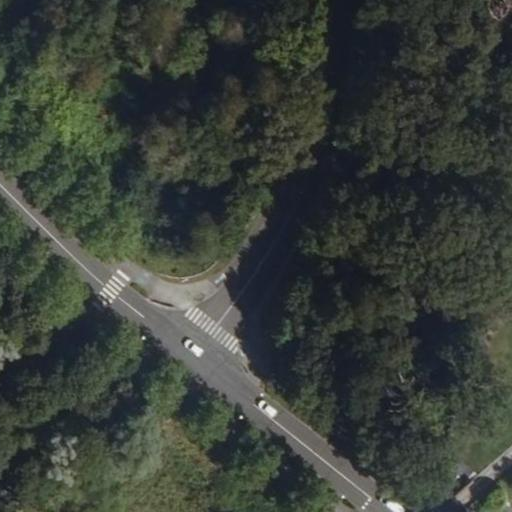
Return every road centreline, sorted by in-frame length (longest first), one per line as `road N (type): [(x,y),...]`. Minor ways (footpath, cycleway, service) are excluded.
road 1 (unclassified): [(190,348),(218,329),(290,220),(317,160),(346,0)]
road 2 (tertiary): [(0,180),(190,348)]
road 3 (tertiary): [(190,348),(384,511)]
